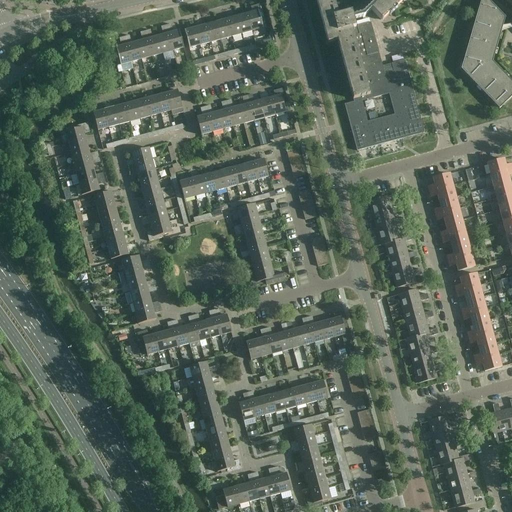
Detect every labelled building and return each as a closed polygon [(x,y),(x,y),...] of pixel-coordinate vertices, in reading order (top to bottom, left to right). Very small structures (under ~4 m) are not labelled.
[(315,0),(327,43),(337,41),(339,48),(353,102),(344,105),(356,151),(424,133),(411,86),(407,69),(412,68),(409,59),(404,60),(391,63),(393,71),(384,74),(377,48),(370,22),(355,26),(349,5),(353,4),(351,4),(349,0),(315,0)] [(380,0),(371,10),(380,20),(400,0),(380,0)] [(487,0),(480,0),(462,63),(465,74),(499,109),(503,104),(511,96),(511,82),(510,80),(492,62),(505,18),(487,0)] [(252,12),(248,14),(252,31),(263,28),(261,19),(264,18),(260,4),(251,6),(252,12)] [(248,14),(237,17),(242,34),(252,31),(248,14)] [(237,17),(227,19),(231,36),(242,34),(237,17)] [(227,19),(216,22),(221,39),(231,36),(227,19)] [(216,22),(206,25),(210,42),(221,39),(216,22)] [(171,24),(166,26),(173,51),(184,48),(179,31),(171,33),(171,32),(171,26),(171,25),(171,24)] [(206,25),(195,28),(200,45),(210,42),(206,25)] [(165,35),(158,37),(162,54),(173,51),(166,26),(161,27),(161,28),(162,28),(165,33),(165,35)] [(200,45),(195,28),(185,31),(189,48),(200,45)] [(150,30),(145,31),(152,56),(162,54),(158,37),(150,39),(150,38),(150,31),(150,30)] [(144,40),(137,42),(141,59),(152,56),(145,31),(140,33),(140,34),(144,39),(144,40)] [(129,36),(124,37),(131,62),(141,59),(137,42),(129,44),(129,43),(129,37),(130,37),(129,36)] [(131,62),(124,37),(119,38),(119,39),(120,39),(123,44),(123,46),(115,48),(120,65),(131,62)] [(275,97),(270,98),(275,115),(285,112),(283,104),(285,103),(282,89),(273,91),(275,97)] [(177,90),(166,93),(171,110),(182,108),(177,90)] [(166,93),(156,96),(160,113),(171,110),(166,93)] [(252,94),(247,96),(253,121),(264,118),(259,101),(254,103),(252,94)] [(156,96),(145,99),(150,116),(160,113),(156,96)] [(244,105),(238,107),(243,124),(253,121),(247,96),(242,97),(244,105)] [(270,98),(259,101),(264,118),(275,115),(270,98)] [(145,99),(135,102),(140,119),(150,116),(145,99)] [(231,100),(226,101),(232,126),(243,124),(238,107),(233,108),(231,100)] [(223,111),(217,112),(222,129),(232,126),(226,101),(221,103),(223,111)] [(135,102),(125,105),(129,122),(140,119),(135,102)] [(125,105),(114,108),(119,125),(129,122),(125,105)] [(210,106),(205,107),(212,132),(222,129),(217,112),(212,114),(210,106)] [(212,132),(205,107),(200,108),(202,116),(196,118),(201,135),(212,132)] [(114,108),(104,110),(109,127),(119,125),(114,108)] [(109,127),(104,110),(93,113),(97,130),(109,127)] [(65,132),(68,143),(85,138),(84,133),(89,132),(87,123),(73,127),(74,130),(65,132)] [(263,132),(257,134),(260,145),(266,144),(263,132)] [(85,138),(68,143),(71,153),(88,149),(85,138)] [(132,153),(135,164),(152,159),(149,148),(132,153)] [(286,151),(287,157),(299,153),(297,148),(286,151)] [(88,149),(71,153),(74,164),(99,157),(97,152),(89,154),(88,149)] [(299,153),(287,157),(287,158),(289,162),(300,159),(299,153)] [(99,157),(74,164),(76,174),(93,170),(92,164),(100,162),(99,157)] [(152,159),(135,164),(137,174),(154,169),(152,159)] [(300,159),(289,162),(290,167),(301,164),(300,159)] [(264,160),(252,163),(257,180),(268,177),(264,160)] [(487,164),(490,176),(511,170),(511,164),(505,166),(504,160),(487,164)] [(252,163),(242,165),(246,182),(257,180),(252,163)] [(301,164),(290,167),(292,173),(303,170),(301,164)] [(242,165),(232,168),(236,185),(246,182),(242,165)] [(232,168),(221,171),(226,188),(236,185),(232,168)] [(154,169),(137,174),(140,184),(157,180),(154,169)] [(93,170),(76,174),(79,185),(104,178),(103,173),(95,175),(93,170)] [(303,170),(292,173),(293,178),(304,175),(303,170)] [(511,170),(490,176),(493,188),(510,183),(508,177),(511,175),(511,170)] [(221,171),(211,174),(215,191),(226,188),(221,171)] [(211,174),(201,176),(205,193),(215,191),(211,174)] [(427,187),(429,193),(452,186),(449,174),(432,179),(434,185),(427,187)] [(201,176),(190,179),(195,196),(205,193),(201,176)] [(104,178),(79,185),(82,196),(100,191),(98,185),(106,183),(104,178)] [(195,196),(190,179),(179,182),(183,199),(195,196)] [(157,180),(140,184),(143,195),(160,190),(157,180)] [(510,183),(493,188),(496,199),(511,195),(511,188),(511,189),(510,183)] [(452,186),(429,193),(430,198),(437,196),(438,202),(455,198),(452,186)] [(297,193),(298,198),(310,195),(308,189),(297,193)] [(160,190),(143,195),(146,205),(163,201),(160,190)] [(94,196),(97,207),(114,203),(111,192),(94,196)] [(310,195),(298,198),(300,204),(311,200),(310,195)] [(511,195),(496,199),(499,211),(511,207),(511,195)] [(390,206),(391,208),(395,207),(393,202),(390,203),(388,197),(368,202),(371,211),(390,206)] [(433,210),(435,216),(459,209),(455,198),(438,202),(440,208),(433,210)] [(311,200),(300,204),(301,209),(313,206),(311,200)] [(163,201),(146,205),(149,216),(166,211),(163,201)] [(114,203),(97,207),(99,217),(117,213),(114,203)] [(237,208),(240,219),(257,215),(254,204),(237,208)] [(220,210),(210,213),(211,218),(222,215),(221,211),(219,206),(220,210)] [(313,206),(301,209),(303,214),(314,211),(313,206)] [(373,220),(392,215),(391,208),(390,206),(371,211),(373,220)] [(511,207),(499,211),(503,222),(511,219),(511,207)] [(459,209),(435,216),(436,221),(443,219),(445,226),(462,221),(459,209)] [(166,211),(149,216),(151,226),(168,222),(166,211)] [(314,211),(303,214),(304,220),(316,217),(314,211)] [(117,213),(99,217),(102,228),(119,223),(117,213)] [(233,227),(234,232),(260,225),(257,215),(240,219),(242,225),(233,227)] [(395,223),(395,226),(399,225),(398,219),(394,220),(392,215),(373,220),(376,228),(395,223)] [(511,219),(503,222),(506,234),(511,231),(511,219)] [(440,233),(441,239),(465,232),(462,221),(445,226),(446,231),(440,233)] [(168,222),(151,226),(153,231),(147,233),(149,241),(163,237),(162,235),(171,233),(168,222)] [(119,223),(102,228),(105,238),(122,234),(119,223)] [(378,237),(397,232),(395,226),(395,223),(376,228),(378,237)] [(260,225),(234,232),(235,237),(243,235),(245,241),(263,236),(260,225)] [(399,240),(399,238),(397,232),(378,237),(380,246),(384,245),(399,240)] [(465,232),(441,239),(442,244),(449,242),(451,249),(468,244),(465,232)] [(122,234),(105,238),(108,249),(125,244),(122,234)] [(86,236),(82,237),(84,244),(88,243),(88,242),(92,241),(91,235),(87,236),(86,236)] [(238,248),(239,252),(265,245),(263,236),(245,241),(246,246),(238,248)] [(310,239),(311,245),(322,241),(321,236),(310,239)] [(406,236),(399,238),(399,240),(384,245),(385,249),(386,253),(406,248),(404,242),(408,241),(406,236)] [(322,241),(311,245),(313,250),(324,247),(322,241)] [(125,244),(108,249),(111,260),(128,255),(125,244)] [(446,257),(447,262),(471,255),(468,244),(451,249),(453,255),(446,257)] [(265,245),(239,252),(241,258),(249,256),(250,261),(268,256),(265,245)] [(324,247),(313,250),(314,256),(325,253),(324,247)] [(408,257),(407,254),(406,248),(386,253),(389,262),(408,257)] [(325,253),(314,256),(316,261),(327,258),(325,253)] [(407,254),(408,257),(389,262),(391,270),(410,265),(409,259),(413,258),(411,253),(407,254)] [(471,255),(447,262),(449,267),(456,266),(457,272),(474,268),(471,255)] [(268,256),(250,261),(253,272),(271,267),(268,256)] [(121,262),(124,272),(149,265),(147,260),(139,263),(138,257),(121,262)] [(327,258),(316,261),(317,267),(328,264),(327,258)] [(149,265),(124,272),(118,274),(121,284),(127,283),(144,278),(142,272),(150,270),(149,265)] [(413,274),(412,271),(410,265),(391,270),(393,279),(413,274)] [(504,266),(491,270),(492,276),(502,274),(505,269),(504,266)] [(271,267),(253,272),(255,277),(250,278),(252,287),(265,283),(266,285),(284,280),(282,272),(273,274),(271,267)] [(413,274),(393,279),(396,288),(415,283),(414,277),(417,275),(416,270),(412,271),(413,274)] [(454,287),(456,293),(480,287),(477,275),(459,279),(461,286),(454,287)] [(144,278),(127,283),(130,293),(155,286),(153,281),(145,283),(144,278)] [(155,286),(130,293),(133,304),(149,299),(148,293),(156,291),(155,286)] [(480,287),(456,293),(457,298),(464,296),(466,303),(483,298),(480,287)] [(400,304),(419,299),(420,302),(424,301),(422,295),(419,296),(417,290),(398,295),(400,304)] [(461,310),(462,316),(486,310),(483,298),(466,303),(467,309),(461,310)] [(149,299),(133,304),(136,314),(161,307),(159,302),(151,304),(149,299)] [(419,299),(400,304),(402,313),(422,308),(420,302),(419,299)] [(161,307),(136,314),(139,325),(156,320),(154,314),(162,312),(161,307)] [(425,319),(429,318),(427,313),(423,314),(422,308),(402,313),(405,322),(424,317),(425,319)] [(218,309),(213,310),(220,335),(231,332),(226,316),(221,317),(218,309)] [(211,320),(205,321),(210,338),(220,335),(213,310),(208,311),(211,320)] [(334,318),(329,320),(334,337),(341,335),(344,344),(352,342),(347,323),(345,323),(341,310),(333,312),(334,318)] [(486,310),(462,316),(464,321),(470,320),(472,326),(489,321),(486,310)] [(198,314),(193,316),(199,341),(210,338),(205,321),(200,323),(198,314)] [(190,325),(184,327),(189,344),(190,349),(201,346),(199,341),(193,316),(188,317),(190,325)] [(312,316),(306,318),(313,343),(324,340),(319,322),(313,324),(312,316)] [(424,317),(405,322),(407,331),(426,325),(425,319),(424,317)] [(304,327),(298,328),(303,346),(313,343),(306,318),(302,319),(304,327)] [(177,320),(172,321),(178,346),(189,344),(184,327),(179,328),(177,320)] [(329,320),(319,322),(324,340),(334,337),(329,320)] [(169,331),(163,332),(168,349),(178,346),(172,321),(167,323),(169,331)] [(467,334),(468,339),(492,333),(489,321),(472,326),(474,332),(467,334)] [(291,322),(286,323),(293,348),(303,346),(298,328),(293,330),(291,322)] [(283,333),(278,334),(282,351),(293,348),(286,323),(281,325),(283,333)] [(426,325),(407,331),(409,339),(410,339),(425,335),(425,338),(426,338),(433,336),(432,330),(428,331),(426,325)] [(270,328),(265,329),(272,354),(282,351),(278,334),(272,336),(270,328)] [(262,339),(257,340),(261,357),(272,354),(265,329),(260,330),(262,339)] [(158,352),(153,335),(148,336),(147,331),(138,333),(142,347),(144,346),(147,355),(158,352)] [(163,332),(153,335),(158,352),(168,349),(163,332)] [(492,333),(468,339),(470,345),(477,343),(478,349),(495,344),(492,333)] [(406,340),(408,349),(427,344),(426,338),(425,338),(425,335),(410,339),(409,339),(406,340)] [(261,357),(257,340),(246,343),(250,360),(261,357)] [(427,344),(408,349),(410,357),(429,352),(429,350),(427,344)] [(473,357),(474,362),(498,356),(495,344),(478,349),(480,355),(473,357)] [(410,357),(413,366),(432,361),(430,355),(434,354),(433,349),(429,350),(429,352),(410,357)] [(498,356),(474,362),(476,368),(483,366),(484,372),(502,368),(498,356)] [(432,361),(413,366),(415,375),(434,370),(433,367),(432,361)] [(189,367),(192,378),(217,371),(216,366),(208,368),(206,362),(189,367)] [(163,371),(162,366),(155,368),(146,371),(147,375),(156,373),(163,371)] [(437,366),(433,367),(434,370),(415,375),(417,384),(437,379),(435,372),(439,371),(437,366)] [(345,371),(347,377),(358,374),(357,368),(345,371)] [(217,371),(192,378),(195,388),(212,383),(210,378),(218,376),(217,371)] [(358,374),(347,377),(348,382),(360,379),(358,374)] [(360,379),(348,382),(350,387),(361,384),(360,379)] [(323,381),(312,384),(317,401),(328,398),(323,381)] [(212,383),(195,388),(198,398),(215,394),(212,383)] [(312,384),(302,387),(306,404),(317,401),(312,384)] [(361,384),(350,387),(351,393),(363,390),(361,384)] [(302,387),(291,390),(296,407),(306,404),(302,387)] [(291,390),(281,393),(285,410),(296,407),(291,390)] [(363,390),(351,393),(353,398),(364,395),(363,390)] [(252,391),(248,393),(254,418),(264,415),(260,398),(255,400),(252,391)] [(254,418),(248,393),(242,394),(245,402),(239,404),(243,421),(254,418)] [(281,393),(271,395),(275,412),(285,410),(281,393)] [(215,394),(198,398),(200,409),(217,404),(215,394)] [(271,395),(260,398),(264,415),(275,412),(271,395)] [(217,404),(200,409),(203,419),(220,415),(217,404)] [(494,414),(497,413),(502,432),(511,430),(506,410),(499,412),(498,408),(493,410),(494,414)] [(357,413),(358,419),(370,416),(368,410),(357,413)] [(488,415),(493,435),(502,432),(497,413),(494,414),(488,415)] [(220,415),(203,419),(206,430),(223,425),(220,415)] [(370,416),(358,419),(360,424),(371,421),(370,416)] [(428,422),(430,431),(449,426),(449,423),(447,416),(428,422)] [(371,421),(360,424),(361,430),(373,426),(371,421)] [(450,428),(454,427),(452,422),(449,423),(449,426),(430,431),(432,439),(452,434),(450,428)] [(223,425),(206,430),(209,440),(226,436),(223,425)] [(293,430),(296,441),(313,436),(310,425),(293,430)] [(373,426),(361,430),(363,435),(374,432),(373,426)] [(374,432),(363,435),(364,440),(376,437),(374,432)] [(452,434),(432,439),(435,448),(454,443),(453,440),(452,434)] [(226,436),(209,440),(212,451),(229,446),(226,436)] [(313,436),(296,441),(299,451),(316,447),(313,436)] [(457,439),(453,440),(454,443),(435,448),(437,457),(456,452),(455,446),(459,445),(457,439)] [(229,446),(212,451),(214,461),(231,457),(229,446)] [(316,447),(299,451),(302,462),(319,457),(316,447)] [(380,452),(368,455),(370,460),(381,457),(380,452)] [(456,452),(437,457),(439,466),(443,465),(459,461),(458,458),(456,452)] [(467,461),(466,456),(458,458),(459,461),(443,465),(446,473),(465,468),(463,462),(467,461)] [(231,457),(214,461),(217,472),(226,470),(227,472),(241,468),(239,460),(233,462),(231,457)] [(319,457),(302,462),(305,472),(322,467),(319,457)] [(381,457),(370,460),(371,466),(383,463),(381,457)] [(383,463),(371,466),(372,471),(384,468),(383,463)] [(278,467),(273,468),(280,493),(291,490),(286,473),(284,474),(280,475),(278,467)] [(322,467),(305,472),(308,482),(325,478),(322,467)] [(270,477),(265,479),(270,496),(280,493),(273,468),(268,469),(270,477)] [(465,468),(446,473),(448,482),(467,476),(466,474),(465,468)] [(257,472),(252,474),(259,499),(270,496),(265,479),(260,480),(257,472)] [(472,478),(470,473),(466,474),(467,476),(448,482),(450,491),(469,485),(468,479),(472,478)] [(250,483),(244,485),(249,502),(259,499),(252,474),(247,475),(250,483)] [(325,478),(308,482),(310,493),(327,488),(325,478)] [(244,485),(234,487),(238,504),(249,502),(244,485)] [(469,485),(450,491),(453,499),(472,494),(471,491),(469,485)] [(238,504),(234,487),(223,490),(227,507),(238,504)] [(327,488),(310,493),(312,498),(306,499),(308,508),(322,504),(321,502),(330,499),(327,488)] [(477,495),(475,490),(471,491),(472,494),(453,499),(455,508),(474,503),(473,496),(477,495)]
